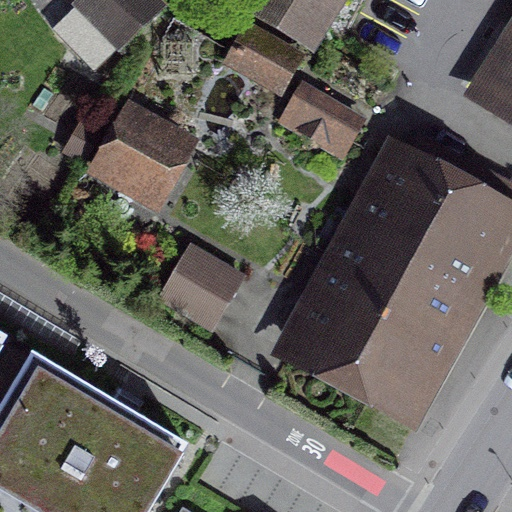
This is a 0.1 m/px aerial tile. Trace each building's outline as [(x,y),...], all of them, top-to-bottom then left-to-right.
[(155,0),(82,0),(76,6),(118,49),(162,7),(155,0)] [(340,0),(268,0),(262,10),(314,43),(340,0)] [(511,3),(460,84),(511,117),(511,3)] [(299,58),(246,29),(230,61),(283,89),(299,58)] [(213,104),(161,79),(113,166),(154,187),(176,146),(199,133),(213,104)] [(297,95),(282,120),(343,154),(357,131),(352,117),(310,94),(297,95)] [(511,193),(419,142),(309,342),(405,395),(511,201),(511,193)] [(242,279),(191,249),(162,298),(212,328),(242,279)] [(110,402),(32,356),(0,410),(0,487),(41,511),(148,511),(187,448),(110,402)]
